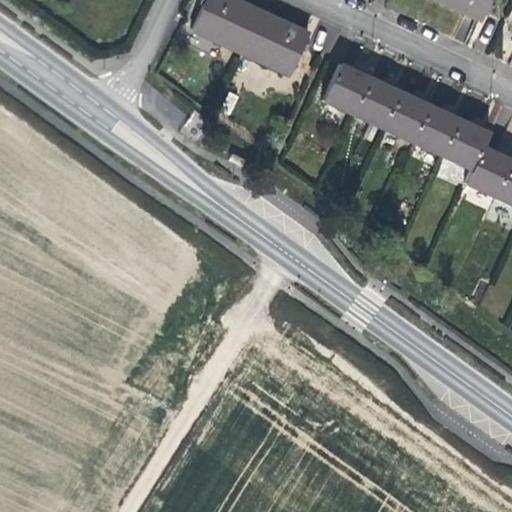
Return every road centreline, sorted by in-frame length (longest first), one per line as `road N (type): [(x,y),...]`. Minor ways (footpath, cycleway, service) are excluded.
road 1 (tertiary): [(102,120),(511,420)]
road 2 (track): [(132,511),(292,258)]
road 3 (residential): [(330,0),(511,92)]
road 4 (residential): [(102,120),(168,0)]
road 5 (tertiary): [(0,45),(102,120)]
